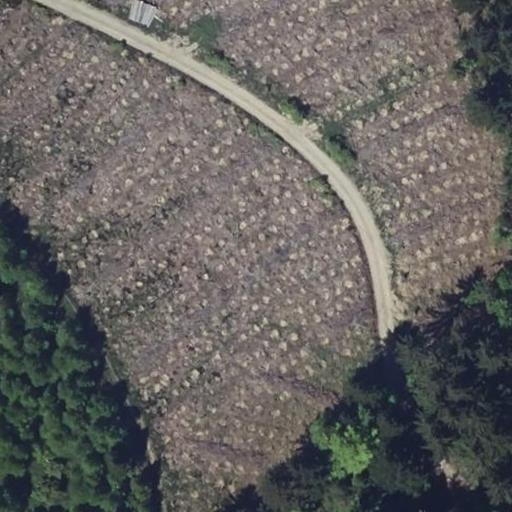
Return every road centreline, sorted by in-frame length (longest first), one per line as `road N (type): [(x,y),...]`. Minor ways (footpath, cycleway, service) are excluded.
road 1 (track): [(487,511),(410,435),(366,267),(314,143),(49,0)]
road 2 (track): [(200,511),(0,182)]
